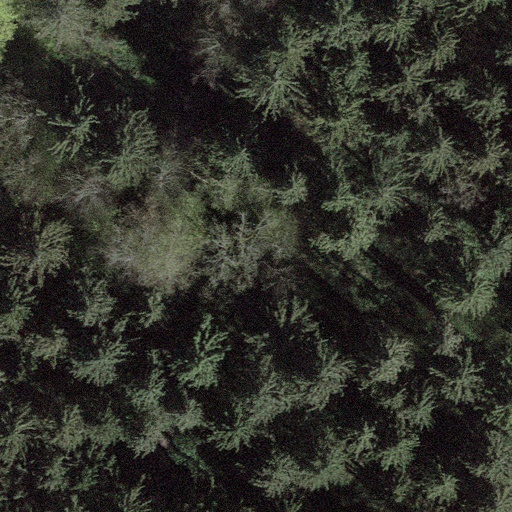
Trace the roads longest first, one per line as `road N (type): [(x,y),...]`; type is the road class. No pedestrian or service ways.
road 1 (track): [(141,511),(223,0)]
road 2 (track): [(157,385),(379,511)]
